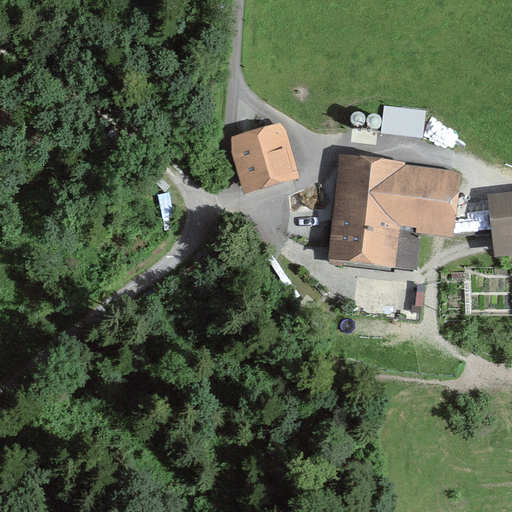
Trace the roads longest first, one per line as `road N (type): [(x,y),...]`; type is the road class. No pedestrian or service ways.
road 1 (track): [(0,389),(83,329),(209,208)]
road 2 (track): [(209,208),(113,116),(0,41)]
road 3 (track): [(209,208),(297,209),(313,143)]
